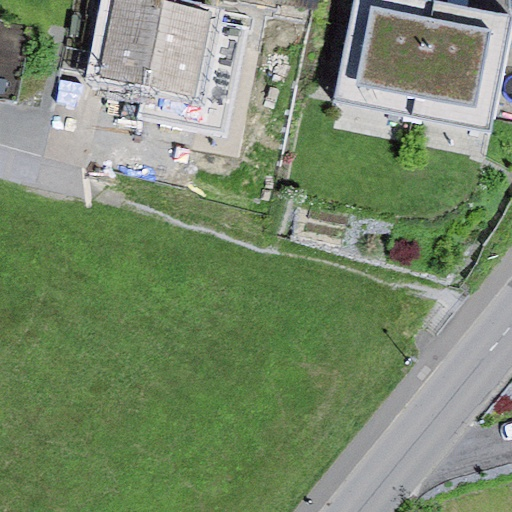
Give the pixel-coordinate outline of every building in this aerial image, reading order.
[(208,15),(129,0),(113,0),(99,81),(192,99),(208,15)] [(318,14),(320,0),(277,0),(276,8),(318,14)] [(354,0),(335,102),(408,116),(430,0),(354,0)] [(511,13),(509,0),(430,0),(408,116),(491,134),(511,28),(511,13)] [(0,99),(16,102),(31,28),(0,21),(0,99)]
